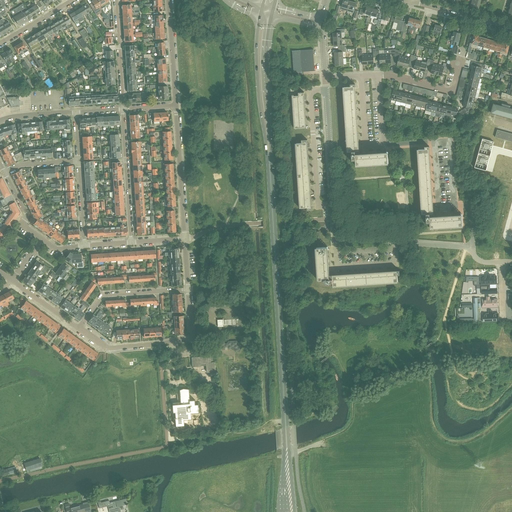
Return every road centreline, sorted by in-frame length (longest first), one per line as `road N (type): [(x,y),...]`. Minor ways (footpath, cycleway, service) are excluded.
road 1 (primary): [(269,166),(285,427)]
road 2 (residential): [(471,246),(335,236),(333,205)]
road 3 (primary): [(260,15),(256,60),(269,166)]
road 4 (primary): [(269,166),(270,17)]
road 5 (residential): [(379,75),(451,89),(470,17)]
road 6 (residential): [(333,205),(317,200),(313,144),(310,96),(325,90)]
road 7 (residential): [(185,238),(175,105)]
road 8 (residential): [(131,242),(123,109)]
road 9 (residential): [(79,327),(102,294),(188,288)]
road 10 (residential): [(190,332),(106,347),(79,327)]
